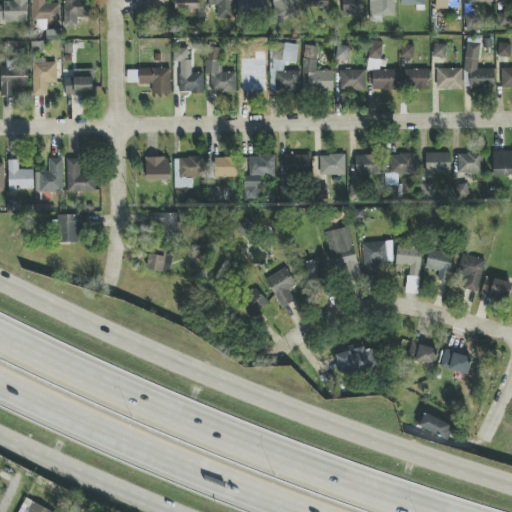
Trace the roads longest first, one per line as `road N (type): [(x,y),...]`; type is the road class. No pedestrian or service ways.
road 1 (primary): [(511,485),(196,373),(0,282)]
road 2 (residential): [(511,122),(0,128)]
road 3 (motorway): [(397,511),(144,413),(0,345)]
road 4 (motorway): [(0,375),(45,401),(326,511)]
road 5 (residential): [(114,0),(122,194),(106,290)]
road 6 (residential): [(273,357),(321,322),(364,309),(421,311),(511,336)]
road 7 (primary): [(0,434),(159,511)]
